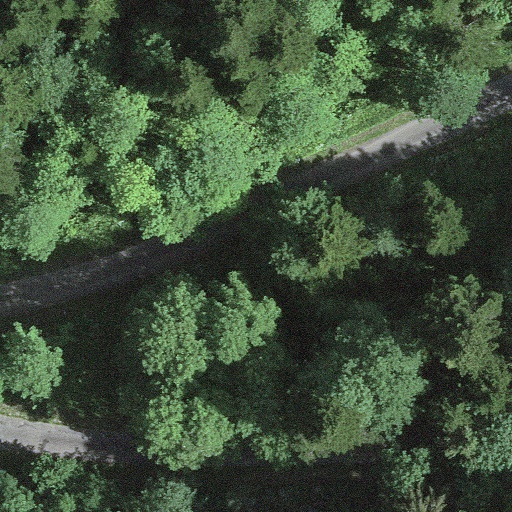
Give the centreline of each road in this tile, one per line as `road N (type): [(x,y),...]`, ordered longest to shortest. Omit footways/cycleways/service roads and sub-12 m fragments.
road 1 (unclassified): [(0,295),(90,277),(218,228),(511,95)]
road 2 (unclassified): [(511,452),(135,449),(0,430)]
